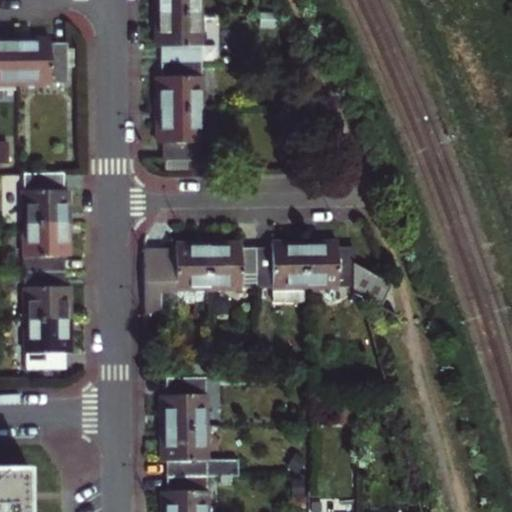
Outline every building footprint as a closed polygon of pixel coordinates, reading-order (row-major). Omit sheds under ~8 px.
[(154,0),(155,0),(155,19),(199,18),(198,0),(154,0)] [(155,32),(155,51),(160,51),(160,65),(199,64),(199,18),(155,19),(155,32)] [(0,85),(17,86),(16,41),(0,41),(0,85)] [(16,41),(17,86),(65,85),(65,48),(50,48),(50,41),(36,41),(16,41)] [(155,94),(155,113),(200,112),(199,64),(160,65),(160,80),(155,80),(155,94)] [(155,147),(161,147),(161,162),(200,162),(200,112),(155,113),(155,127),(155,147)] [(59,175),(21,176),(22,227),(68,226),(68,210),(67,191),(59,191),(59,175)] [(68,226),(22,227),(22,275),(61,275),(61,259),(68,259),(68,249),(68,226)] [(378,288),(349,269),(350,250),(334,250),(335,244),(323,244),(301,245),(302,290),(349,289),(349,300),(378,288)] [(254,290),(253,251),(238,251),(238,245),(224,246),(205,246),(206,291),(254,290)] [(302,290),(301,245),(280,245),(267,245),(267,251),(253,251),(254,290),(302,290)] [(206,291),(205,246),(185,246),(174,247),(174,253),(143,253),(144,316),(162,316),(161,292),(206,291)] [(61,275),(22,275),(23,322),(68,321),(68,305),(68,289),(61,289),(61,275)] [(386,294),(378,288),(349,300),(350,302),(372,316),(386,294)] [(69,338),(68,321),(23,322),(23,370),(61,370),(61,355),(69,355),(69,338)] [(161,419),(161,430),(205,429),(205,381),(166,382),(166,398),(160,398),(161,419)] [(161,448),(161,464),(167,464),(168,479),(206,478),(205,429),(161,430),(161,448)] [(0,511),(30,511),(30,472),(0,472),(0,511)] [(206,511),(206,478),(168,479),(168,494),(162,494),(162,510),(162,511),(206,511)]
